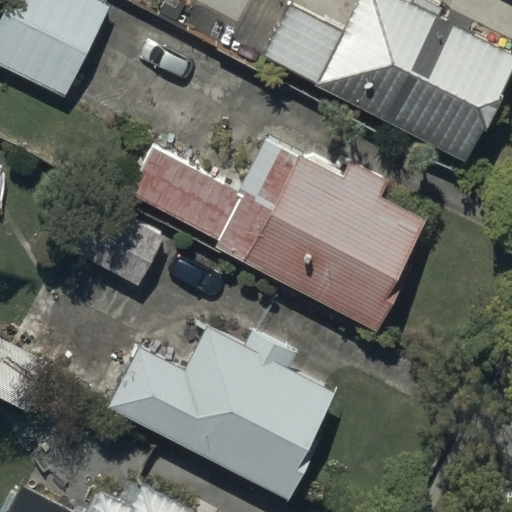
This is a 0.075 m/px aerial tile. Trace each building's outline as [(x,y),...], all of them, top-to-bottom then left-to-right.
[(101,0),(0,0),(0,47),(60,79),(101,0)] [(279,0),(263,32),(463,135),(511,41),(432,0),(345,0),(339,11),(317,0),(279,0)] [(339,159),(263,120),(235,175),(239,179),(215,227),(370,306),(423,203),(374,177),(383,161),(348,142),(339,159)] [(232,173),(149,130),(126,175),(207,218),(232,173)] [(68,235),(136,271),(161,222),(93,187),(68,235)] [(106,381),(291,477),(324,414),(314,410),(334,371),(205,304),(183,346),(136,322),(106,381)] [(0,394),(16,403),(40,356),(0,335),(0,394)] [(0,511),(223,511),(137,467),(124,493),(96,478),(84,501),(22,469),(0,511)]
